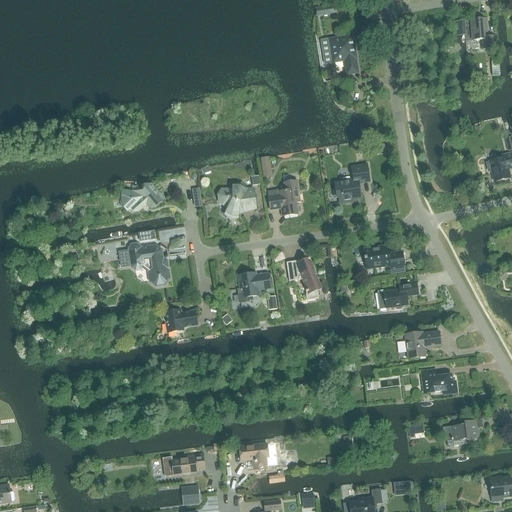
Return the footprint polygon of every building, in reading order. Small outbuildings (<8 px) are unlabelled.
[(486,19),(470,21),(465,21),(465,22),(470,21),(472,41),(482,40),(483,50),(495,49),(494,37),(488,37),(486,19)] [(356,60),(353,36),(329,40),(330,48),(329,48),(330,56),(331,56),(333,64),(344,62),(346,76),(358,74),(356,60)] [(510,179),(508,170),(511,168),(511,154),(497,158),(497,160),(489,162),(490,163),(488,164),(487,165),(488,171),(490,172),(492,171),(494,182),(510,179)] [(361,199),(358,184),(369,182),(367,166),(351,168),(353,179),(348,180),(349,182),(334,184),(336,195),(338,195),(339,204),(353,203),(352,201),(361,199)] [(258,177),(251,178),(253,186),(260,185),(258,177)] [(299,202),(295,181),(283,183),(285,192),(279,193),(279,191),(267,193),(270,211),(281,209),(283,217),(297,215),(297,214),(299,213),(301,211),(300,207),(298,206),(296,206),(295,202),(299,202)] [(248,190),(241,184),(233,185),(233,189),(221,190),(217,196),(219,203),(228,210),(225,215),(230,221),(238,219),(238,213),(245,212),(245,210),(256,208),(253,189),(248,190)] [(163,198),(152,185),(140,187),(139,192),(123,191),(122,191),(122,196),(124,208),(127,212),(128,211),(131,208),(135,213),(138,212),(146,205),(148,205),(152,210),(163,201),(163,198)] [(155,231),(139,234),(140,242),(156,239),(155,231)] [(141,249),(141,248),(137,245),(132,245),(129,249),(131,268),(136,271),(140,270),(142,268),(149,273),(149,274),(150,282),(156,287),(165,286),(170,280),(168,271),(167,270),(168,269),(167,262),(166,262),(164,262),(161,260),(162,257),(161,251),(156,247),(141,249)] [(379,249),(379,248),(364,250),(366,268),(374,267),(374,269),(390,266),(390,269),(404,266),(402,252),(389,254),(388,248),(379,249)] [(321,290),(309,260),(286,263),(289,282),(303,280),(308,290),(305,291),(306,293),(307,301),(318,299),(317,291),(321,290)] [(242,289),(243,293),(238,294),(239,304),(248,303),(253,297),(259,296),(258,291),(270,289),(268,274),(256,276),(256,274),(238,276),(240,290),(242,289)] [(402,308),(402,307),(403,306),(407,306),(406,295),(418,293),(416,282),(398,285),(399,291),(377,294),(379,310),(394,308),(395,309),(396,310),(397,310),(398,311),(399,310),(400,310),(401,310),(402,309),(402,308)] [(181,314),(180,311),(164,313),(165,317),(163,318),(162,320),(164,322),(166,322),(167,333),(176,332),(178,333),(180,333),(181,331),(183,331),(183,328),(197,326),(195,312),(181,314)] [(225,317),(222,319),(227,325),(230,323),(225,317)] [(440,346),(439,332),(422,335),(422,333),(405,336),(408,359),(425,357),(424,348),(440,346)] [(436,377),(435,371),(421,373),(424,395),(443,392),(443,395),(457,393),(455,382),(452,382),(451,375),(436,377)] [(444,428),(443,428),(444,440),(446,439),(447,448),(453,447),(468,445),(467,442),(479,440),(477,429),(482,428),(481,420),(464,423),(464,425),(448,427),(444,428)] [(410,439),(415,438),(414,435),(417,435),(416,427),(408,428),(410,439)] [(266,467),(265,458),(268,458),(267,445),(239,448),(241,462),(254,460),(255,468),(253,468),(266,467)] [(172,458),(163,459),(165,478),(174,477),(192,474),(192,471),(196,470),(204,469),(203,454),(187,456),(188,459),(172,461),(172,458)] [(511,483),(510,483),(509,477),(500,479),(500,478),(489,479),(492,503),(503,501),(502,498),(511,497),(511,483)] [(410,482),(393,484),(394,497),(411,495),(410,482)] [(0,504),(11,503),(9,486),(0,486),(0,504)] [(197,486),(181,488),(181,489),(183,506),(199,504),(197,486)] [(359,502),(343,504),(343,511),(374,511),(374,509),(375,509),(377,506),(376,505),(382,504),(380,490),(371,491),(372,498),(359,500),(359,502)] [(269,511),(270,511),(281,510),(280,501),(264,503),(264,511),(269,511)] [(445,501),(436,502),(437,511),(446,511),(445,501)]
